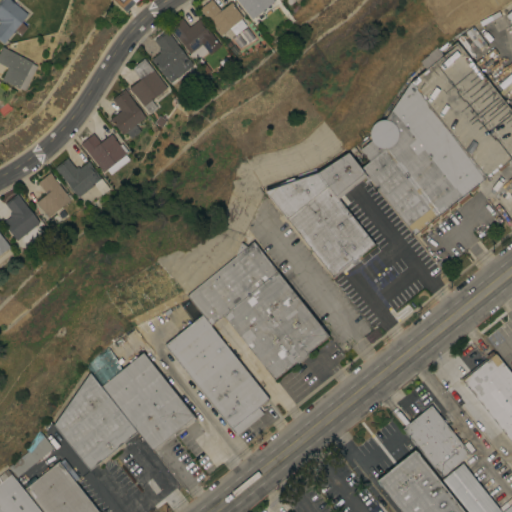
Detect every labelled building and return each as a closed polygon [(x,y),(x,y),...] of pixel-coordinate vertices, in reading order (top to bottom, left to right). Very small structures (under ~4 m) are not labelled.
[(11,0),(27,13),(20,21),(26,26),(20,34),(15,29),(3,43),(0,40),(0,0),(11,0)] [(135,0),(134,2),(133,1),(125,9),(122,6),(121,7),(114,0),(135,0)] [(198,8),(207,0),(211,0),(219,10),(231,1),(233,4),(233,5),(242,17),(240,18),(246,25),(234,34),(229,27),(219,35),(198,8)] [(236,0),(274,0),(272,2),(276,7),(263,17),(259,12),(251,18),(236,0)] [(169,27),(169,26),(180,17),(188,26),(199,17),(203,21),(202,22),(212,34),(211,35),(217,42),(198,57),(202,62),(203,61),(210,70),(205,74),(193,60),(195,59),(190,52),(189,53),(169,27)] [(170,82),(165,76),(164,77),(157,68),(158,67),(155,64),(154,64),(150,59),(159,52),(157,50),(160,48),(153,39),(165,29),(175,42),(192,64),(170,82)] [(360,167),(369,160),(359,149),(375,136),(373,134),(409,82),(457,43),(511,111),(511,156),(486,177),(486,176),(414,234),(366,174),(360,167)] [(24,90),(19,87),(18,88),(1,79),(7,67),(0,63),(0,49),(2,46),(32,61),(31,63),(36,65),(24,90)] [(150,99),(156,107),(149,113),(133,93),(132,93),(128,87),(139,78),(130,68),(143,57),(166,87),(150,99)] [(122,134),(113,122),(112,122),(109,119),(120,110),(111,98),(124,88),(128,93),(127,93),(134,103),(133,103),(144,116),(122,134)] [(126,153),(125,154),(129,159),(109,174),(106,169),(102,171),(83,147),(82,147),(79,143),(92,133),(99,142),(110,133),(126,153)] [(337,198),(373,243),(356,257),(358,259),(350,265),(349,263),(332,276),(264,190),(316,172),(347,152),(360,167),(366,174),(337,198)] [(109,188),(101,194),(93,184),(77,196),(54,167),(66,157),(75,167),(77,166),(78,167),(87,160),(91,164),(90,165),(109,188)] [(48,217),(38,205),(38,206),(34,202),(45,193),(36,182),(49,171),(52,175),(52,176),(70,199),(48,217)] [(38,222),(16,240),(6,227),(5,227),(1,222),(9,215),(8,213),(10,211),(4,203),(16,193),(38,222)] [(77,210),(73,201),(56,208),(60,217),(77,210)] [(0,253),(8,248),(0,237),(0,253)] [(186,295),(234,256),(239,241),(246,246),(253,240),(328,335),(305,353),(307,355),(297,363),(296,361),(273,379),(222,314),(209,324),(201,314),(186,295)] [(209,324),(268,398),(258,407),(262,413),(236,434),(163,344),(201,314),(209,324)] [(511,370),(511,443),(460,378),(486,357),(484,356),(491,350),(494,353),(495,353),(510,372),(511,370)] [(99,385),(142,351),(195,418),(153,451),(137,431),(99,385)] [(89,470),(52,424),(88,372),(99,385),(137,431),(89,470)] [(402,428),(430,404),(430,403),(434,400),(444,411),(439,416),(469,452),(440,475),(402,428)] [(15,477),(7,466),(26,450),(22,445),(37,430),(51,447),(15,477)] [(402,511),(376,480),(414,449),(463,511),(402,511)] [(43,511),(24,488),(58,461),(62,458),(78,477),(73,481),(98,511),(43,511)] [(511,511),(467,511),(441,479),(461,463),(500,511),(501,511),(511,503),(511,511)] [(0,511),(0,472),(6,468),(40,511),(0,511)]
